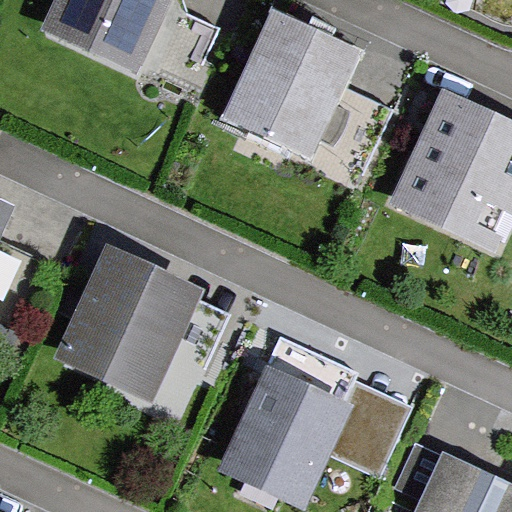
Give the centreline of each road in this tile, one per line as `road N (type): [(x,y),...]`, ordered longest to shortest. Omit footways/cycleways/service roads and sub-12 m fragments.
road 1 (residential): [(2,155),(511,395)]
road 2 (residential): [(347,0),(511,77)]
